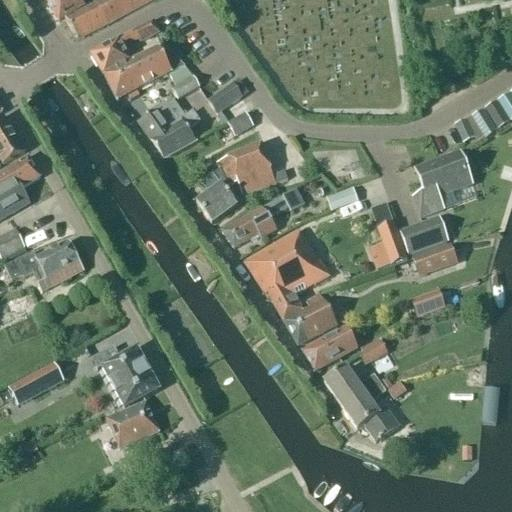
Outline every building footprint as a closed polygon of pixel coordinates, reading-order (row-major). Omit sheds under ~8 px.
[(84,8),(79,0),(44,0),(58,24),(84,8)] [(77,43),(107,28),(154,3),(152,0),(105,0),(64,22),(77,43)] [(102,75),(124,64),(130,61),(123,49),(138,41),(140,44),(158,35),(153,24),(134,33),(91,57),(102,75)] [(131,65),(130,61),(124,64),(139,93),(169,77),(176,90),(171,93),(177,102),(198,90),(193,80),(184,70),(165,48),(131,65)] [(117,105),(139,93),(124,64),(102,75),(104,79),(117,105)] [(247,95),(238,81),(207,103),(216,117),(247,95)] [(497,104),(511,125),(511,123),(511,103),(508,97),(497,104)] [(150,144),(171,131),(170,127),(184,118),(173,103),(157,114),(138,127),(150,144)] [(485,113),(498,133),(508,126),(495,106),(485,113)] [(192,114),(185,119),(184,118),(170,127),(171,131),(150,144),(163,162),(195,144),(187,133),(199,124),(192,114)] [(472,121),(485,141),(496,134),(483,114),(472,121)] [(227,125),(234,139),(253,129),(245,115),(227,125)] [(0,148),(15,139),(3,119),(0,121),(0,148)] [(454,128),(463,146),(474,141),(465,123),(454,128)] [(25,156),(15,139),(0,148),(0,163),(3,168),(25,156)] [(208,197),(196,206),(211,227),(237,209),(224,192),(237,187),(242,198),(287,182),(284,174),(271,178),(261,148),(216,166),(219,172),(200,186),(208,197)] [(471,188),(459,156),(414,173),(423,197),(412,201),(419,222),(443,213),(438,200),(471,188)] [(0,176),(0,208),(6,219),(20,211),(36,201),(27,187),(39,180),(28,160),(0,177),(0,176)] [(298,187),(283,195),(290,211),(306,203),(298,187)] [(352,191),(326,201),(331,214),(357,204),(352,191)] [(283,210),(278,202),(221,234),(234,252),(258,238),(261,242),(276,233),(267,219),(283,210)] [(447,245),(438,221),(401,234),(409,258),(447,245)] [(408,262),(395,228),(379,234),(392,268),(408,262)] [(0,239),(0,262),(24,250),(14,232),(0,239)] [(269,300),(283,325),(302,314),(294,299),(329,280),(305,243),(302,245),(296,235),(243,266),(267,301),(269,300)] [(32,277),(42,295),(82,274),(67,246),(45,257),(44,255),(36,260),(33,255),(4,269),(11,284),(20,279),(21,281),(23,280),(24,281),(32,277)] [(456,267),(449,247),(411,261),(418,281),(456,267)] [(31,292),(0,303),(0,326),(38,311),(31,292)] [(444,312),(437,294),(409,303),(416,322),(444,312)] [(306,304),(309,311),(302,314),(283,325),(297,350),(337,329),(319,297),(306,304)] [(301,355),(315,375),(356,353),(344,332),(301,355)] [(386,356),(380,344),(358,357),(364,368),(386,356)] [(114,350),(91,362),(98,373),(101,371),(124,412),(159,393),(136,352),(120,361),(114,350)] [(63,384),(53,366),(8,392),(18,410),(63,384)] [(361,396),(362,397),(378,384),(373,378),(358,389),(345,371),(324,387),(341,411),(361,396)] [(369,404),(384,394),(378,384),(362,397),(361,396),(341,411),(357,434),(363,429),(375,446),(398,430),(386,412),(378,418),(369,404)] [(398,385),(386,394),(393,404),(406,395),(398,385)] [(105,423),(118,453),(131,447),(134,456),(151,448),(148,440),(159,435),(145,405),(105,423)] [(25,448),(16,452),(20,461),(29,457),(37,454),(33,444),(25,448)] [(462,450),(462,463),(471,463),(471,450),(462,450)] [(160,469),(153,453),(122,467),(129,483),(160,469)]
